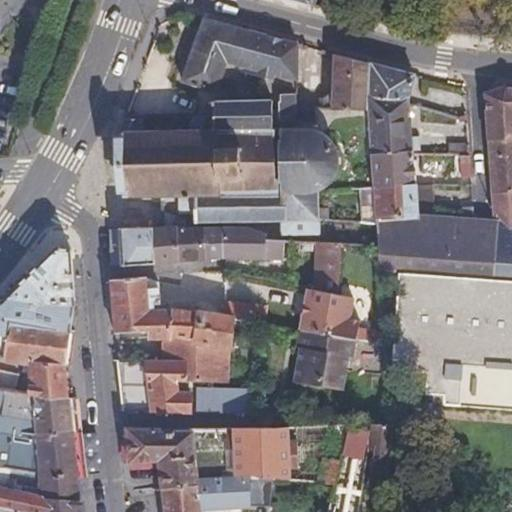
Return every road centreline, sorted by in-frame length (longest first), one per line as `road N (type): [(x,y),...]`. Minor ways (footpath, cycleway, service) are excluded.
road 1 (residential): [(112,511),(84,237),(34,192)]
road 2 (secondary): [(468,63),(197,0)]
road 3 (secondary): [(121,0),(34,192)]
road 4 (residential): [(468,63),(478,212)]
